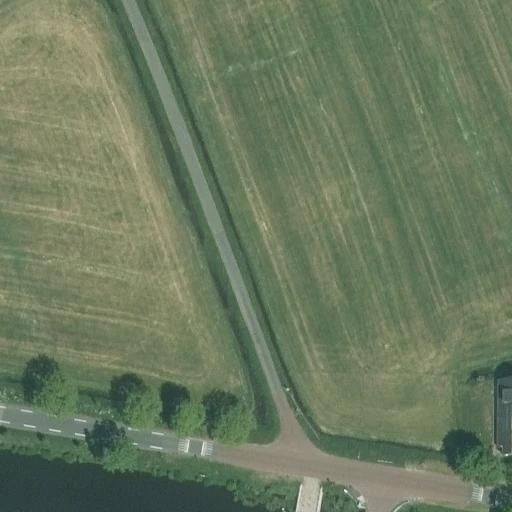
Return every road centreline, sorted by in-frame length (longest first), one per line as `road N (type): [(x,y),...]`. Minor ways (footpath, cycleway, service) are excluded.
road 1 (unclassified): [(305,463),(126,0)]
road 2 (tertiary): [(305,463),(0,412)]
road 3 (tertiary): [(511,503),(385,480)]
